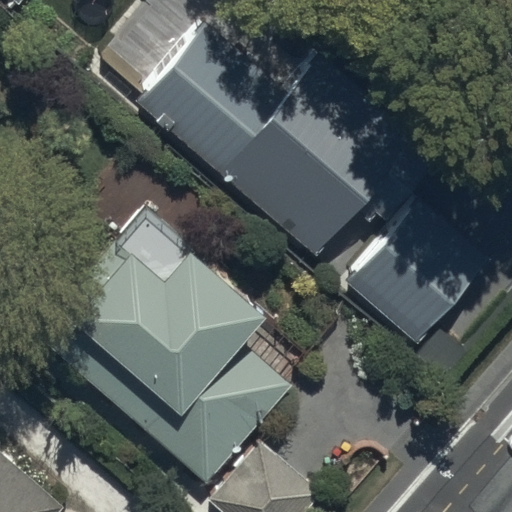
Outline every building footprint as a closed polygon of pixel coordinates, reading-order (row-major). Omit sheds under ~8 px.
[(197,18),(139,84),(328,247),(367,202),(385,218),(434,162),(308,53),(278,88),(197,18)] [(408,200),(342,276),(410,335),(476,260),(408,200)] [(209,490),(294,394),(252,357),(273,333),(195,265),(169,295),(111,245),(31,336),(209,490)] [(31,511),(58,482),(0,432),(0,511),(31,511)] [(312,511),(323,499),(263,447),(212,506),(218,511),(312,511)]
